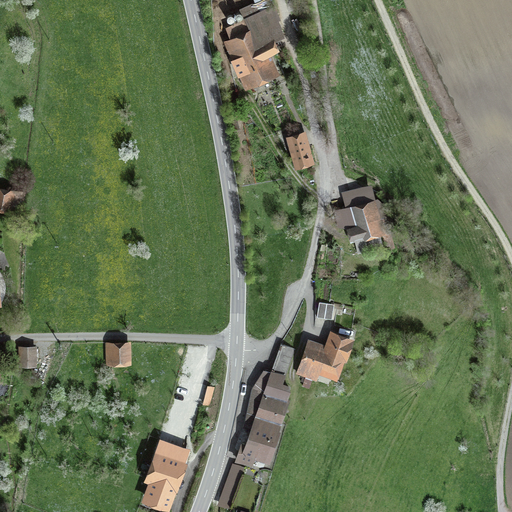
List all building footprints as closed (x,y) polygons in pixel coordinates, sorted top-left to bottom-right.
[(231,36),(223,40),(244,85),(274,71),(267,55),(275,51),(272,45),(277,42),(262,11),(255,14),(248,0),(239,5),(245,17),(226,26),(231,36)] [(303,130),(283,135),(292,168),(312,163),(303,130)] [(367,184),(342,191),(347,206),(337,209),(346,240),(360,236),(361,241),(386,234),(375,195),(371,196),(367,184)] [(0,205),(15,208),(14,212),(20,213),(24,193),(17,191),(16,195),(0,191),(0,205)] [(12,224),(9,229),(14,233),(18,228),(12,224)] [(334,304),(319,302),(317,317),(332,319),(334,304)] [(319,347),(307,343),(297,373),(317,380),(321,369),(335,374),(341,357),(344,358),(350,340),(337,335),(325,331),(319,347)] [(108,363),(108,359),(126,359),(125,346),(107,346),(107,342),(106,342),(106,363),(108,363)] [(258,417),(279,425),(289,391),(289,387),(282,385),(294,349),(280,345),(270,372),(265,370),(252,389),(248,423),(255,425),(258,417)] [(21,348),(21,363),(35,363),(35,348),(21,348)] [(214,388),(210,386),(205,404),(209,405),(214,388)] [(266,460),(279,425),(258,417),(255,425),(248,445),(243,443),(237,459),(246,462),(249,455),(266,460)] [(150,476),(154,477),(147,498),(166,505),(181,464),(183,449),(163,441),(150,476)] [(220,505),(231,507),(241,463),(230,461),(220,505)]
